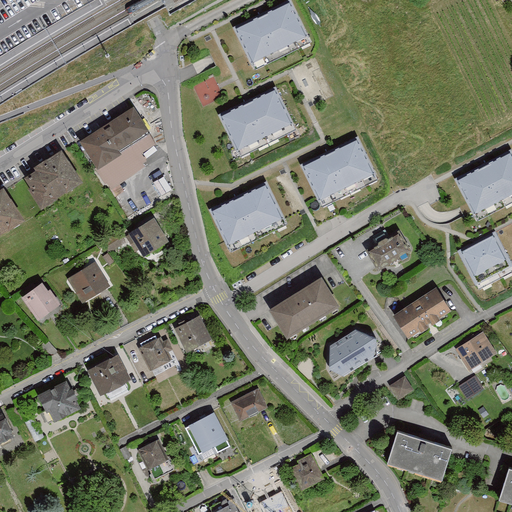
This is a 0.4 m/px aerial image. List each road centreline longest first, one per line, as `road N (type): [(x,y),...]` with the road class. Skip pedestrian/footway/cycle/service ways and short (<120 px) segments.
road 1 (residential): [(168,52),(174,137),(215,290)]
road 2 (residential): [(0,398),(215,290)]
road 3 (residential): [(222,304),(429,189)]
road 4 (residential): [(327,421),(412,358),(511,301)]
road 5 (residential): [(0,166),(168,52)]
road 6 (residential): [(222,304),(246,340),(327,421)]
